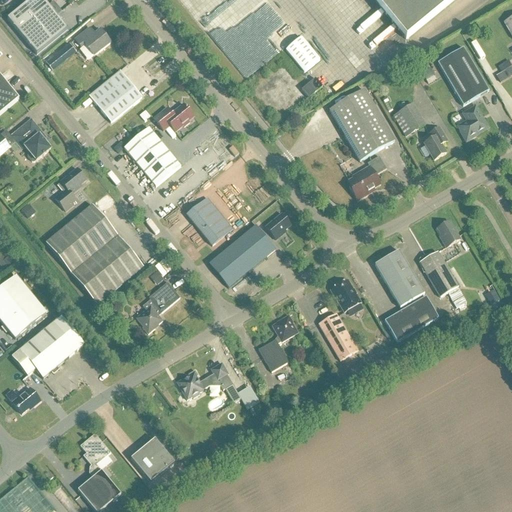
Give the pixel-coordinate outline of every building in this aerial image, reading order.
[(41,0),(33,0),(7,22),(36,57),(67,32),(56,18),(53,14),(41,0)] [(371,0),(406,42),(456,0),(371,0)] [(59,10),(53,14),(56,18),(62,14),(59,10)] [(218,37),(240,19),(232,10),(210,28),(218,37)] [(111,46),(100,32),(92,39),(87,33),(75,42),(81,50),(84,47),(94,59),(111,46)] [(301,40),(286,53),(304,76),(320,63),(301,40)] [(70,47),(46,66),(52,73),(76,55),(70,47)] [(463,109),(489,94),(463,51),(437,66),(463,109)] [(500,86),(511,79),(506,72),(496,78),(500,86)] [(142,100),(120,74),(89,99),(111,126),(142,100)] [(0,79),(0,117),(19,102),(0,79)] [(308,101),(322,90),(315,81),(301,93),(308,101)] [(360,165),(394,145),(364,93),(329,113),(360,165)] [(194,120),(183,107),(172,117),(167,111),(153,122),(162,132),(168,127),(175,135),(183,129),(184,130),(189,125),(188,124),(194,120)] [(405,139),(425,127),(413,107),(393,118),(405,139)] [(468,124),(465,125),(463,125),(460,127),(460,129),(458,129),(462,135),(461,136),(466,144),(476,139),(475,138),(488,131),(475,110),(463,117),(468,124)] [(38,137),(41,135),(37,130),(30,135),(25,128),(11,139),(22,152),(24,150),(29,156),(27,157),(27,159),(32,164),(34,165),(35,163),(36,164),(42,159),(43,159),(44,158),(44,157),(50,152),(43,143),(38,137)] [(447,144),(439,130),(429,136),(432,142),(424,146),(434,163),(446,156),(441,147),(447,144)] [(180,170),(149,131),(124,151),(156,190),(180,170)] [(386,172),(379,159),(367,166),(369,170),(357,177),(358,179),(348,184),(351,189),(349,190),(357,204),(369,197),(368,195),(380,188),(375,179),(386,172)] [(77,205),(71,197),(77,193),(76,191),(86,183),(77,172),(57,188),(63,194),(55,201),(65,214),(77,205)] [(232,233),(207,201),(186,218),(212,249),(232,233)] [(21,213),(28,221),(36,215),(29,207),(21,213)] [(97,308),(143,270),(92,208),(46,246),(97,308)] [(280,236),(291,228),(282,217),(265,231),(275,243),(282,238),(280,236)] [(460,243),(449,224),(437,232),(444,243),(442,244),(446,251),(460,243)] [(228,291),(275,253),(256,229),(209,268),(228,291)] [(424,297),(399,254),(375,268),(400,311),(424,297)] [(440,301),(458,290),(437,255),(419,266),(440,301)] [(8,270),(14,265),(10,260),(4,264),(8,270)] [(165,281),(158,273),(150,279),(157,287),(165,281)] [(15,280),(0,292),(0,323),(15,342),(46,317),(15,280)] [(346,313),(359,305),(354,297),(353,297),(351,294),(352,294),(347,284),(331,293),(335,301),(336,300),(344,314),(346,313)] [(149,301),(150,303),(143,309),(146,313),(136,322),(143,330),(142,331),(148,337),(155,332),(154,331),(163,324),(158,318),(161,315),(161,316),(180,301),(167,286),(149,301)] [(486,297),(492,308),(501,303),(495,292),(486,297)] [(460,295),(450,300),(456,311),(466,305),(460,295)] [(438,321),(426,300),(384,324),(397,345),(438,321)] [(358,354),(336,317),(318,328),(340,365),(358,354)] [(293,327),(289,319),(281,323),(282,324),(272,329),(279,342),(276,344),(275,343),(258,353),(271,376),(289,366),(278,347),(281,345),(298,336),(292,327),(293,327)] [(77,354),(84,348),(61,320),(54,326),(11,361),(27,381),(36,374),(43,382),(77,354)] [(223,393),(225,392),(233,406),(241,402),(227,378),(228,378),(222,367),(211,373),(213,377),(200,385),(196,380),(198,379),(195,373),(188,377),(189,379),(177,386),(187,403),(192,400),(193,402),(200,398),(199,396),(204,393),(204,392),(209,389),(220,389),(223,393)] [(41,404),(30,391),(12,405),(22,417),(33,408),(34,410),(41,404)] [(270,409),(277,423),(286,418),(279,404),(270,409)] [(110,456),(95,437),(80,449),(86,456),(83,459),(92,470),(91,471),(91,475),(92,476),(94,479),(77,493),(78,493),(93,511),(102,511),(121,497),(101,474),(101,473),(96,468),(110,456)] [(154,442),(131,461),(150,485),(174,465),(154,442)] [(54,511),(35,483),(27,488),(25,486),(0,502),(0,506),(3,511),(54,511)]
